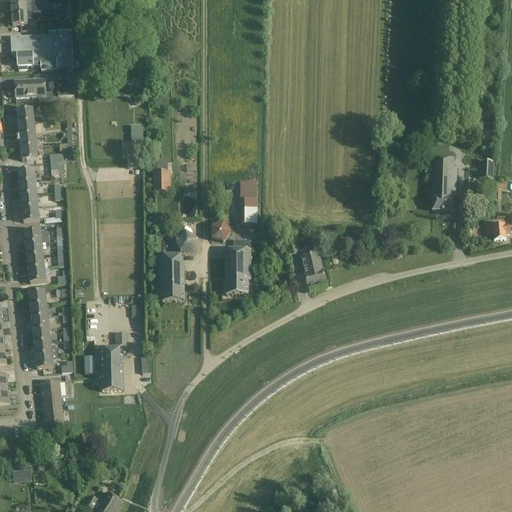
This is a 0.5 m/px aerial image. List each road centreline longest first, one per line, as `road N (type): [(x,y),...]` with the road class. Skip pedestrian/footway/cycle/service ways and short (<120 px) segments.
road 1 (unclassified): [(154,511),(177,407),(206,370),(239,346),(330,296),(511,253)]
road 2 (unclassified): [(176,511),(218,440),(272,387),(357,348),(511,315)]
road 3 (track): [(77,0),(80,147),(92,195),(97,300)]
road 4 (residential): [(0,169),(25,420),(0,422)]
road 5 (track): [(205,0),(205,234)]
road 6 (track): [(189,511),(238,466),(282,443),(316,441)]
